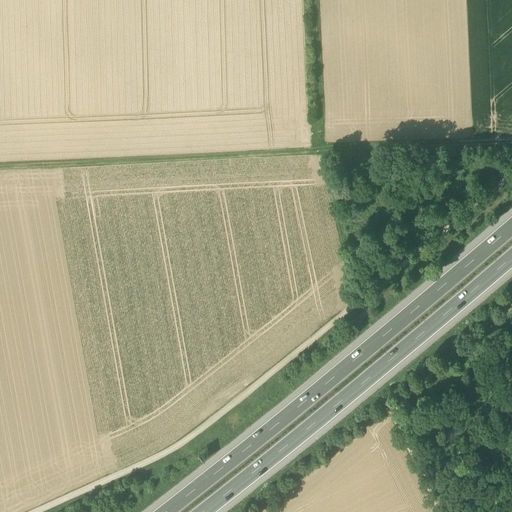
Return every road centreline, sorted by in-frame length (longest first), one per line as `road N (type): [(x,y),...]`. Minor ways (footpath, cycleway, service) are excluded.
road 1 (track): [(32,511),(193,433),(511,175)]
road 2 (track): [(0,168),(511,147)]
road 3 (motorway): [(511,220),(158,511)]
road 4 (motorway): [(197,511),(511,250)]
road 5 (track): [(511,309),(395,408),(440,511)]
